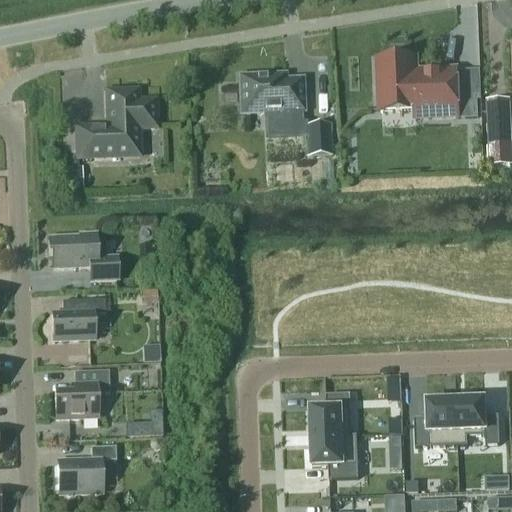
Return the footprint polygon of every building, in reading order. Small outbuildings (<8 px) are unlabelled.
[(414,60),(378,62),(379,85),(377,88),(377,99),(380,101),(380,113),(412,111),(413,123),(457,122),(457,120),(456,104),(456,102),(455,72),(415,74),(414,60)] [(259,79),(240,79),(241,115),(266,114),(268,140),(290,140),(289,126),(299,125),(299,113),(302,113),(301,82),(287,83),(287,78),(259,79)] [(124,153),(139,152),(138,131),(156,130),(155,103),(137,104),(137,93),(107,94),(108,130),(76,131),(77,161),(124,159),(124,153)] [(476,101),(456,102),(456,104),(457,120),(477,119),(476,101)] [(511,136),(511,102),(485,103),(487,146),(488,167),(511,166),(511,136)] [(332,159),(330,126),(303,128),(305,160),(332,159)] [(80,169),(66,169),(66,185),(80,185),(80,169)] [(90,284),(118,283),(116,259),(97,260),(96,235),(78,236),(78,239),(48,241),(48,257),(52,257),(52,272),(89,270),(90,284)] [(155,246),(142,247),(143,272),(156,271),(155,246)] [(157,305),(156,292),(140,293),(141,306),(157,305)] [(93,317),(105,316),(104,302),(61,304),(62,317),(51,317),(52,344),(95,342),(93,317)] [(97,397),(109,397),(108,374),(73,375),(74,395),(54,396),(55,423),(98,421),(97,397)] [(327,411),(310,412),(311,441),(351,439),(351,438),(350,397),(326,398),(327,411)] [(483,402),(455,404),(457,449),(467,449),(466,439),(485,438),(485,448),(499,447),(498,418),(484,419),(483,402)] [(427,421),(414,422),(415,451),(457,449),(455,404),(426,405),(427,421)] [(146,439),(161,438),(160,413),(148,414),(149,426),(145,426),(146,439)] [(401,437),(401,421),(388,422),(389,437),(401,437)] [(351,439),(311,441),(312,470),(328,469),(329,482),(358,481),(356,438),(351,438),(351,439)] [(388,440),(388,452),(400,452),(399,440),(388,440)] [(101,463),(115,463),(115,449),(90,450),(91,463),(81,463),(81,464),(75,464),(76,466),(57,467),(58,496),(60,496),(63,498),(72,498),(74,495),(77,495),(77,498),(102,497),(101,463)] [(508,480),(499,481),(499,492),(508,492),(508,480)] [(405,486),(406,497),(418,496),(417,486),(405,486)] [(402,511),(402,500),(386,501),(386,511),(402,511)] [(497,511),(497,501),(488,501),(487,511),(497,511)] [(506,511),(507,501),(497,501),(497,511),(506,511)] [(447,511),(447,503),(438,503),(437,511),(447,511)] [(456,511),(456,503),(447,503),(447,511),(456,511)]
